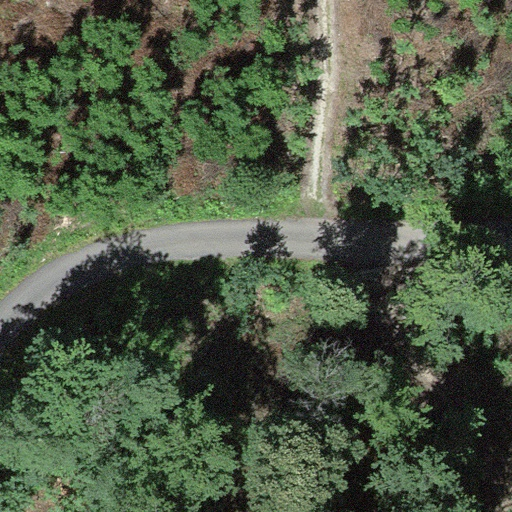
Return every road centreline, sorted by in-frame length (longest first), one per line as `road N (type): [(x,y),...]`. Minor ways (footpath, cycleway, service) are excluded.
road 1 (track): [(0,331),(42,282),(87,259),(161,240),(333,236)]
road 2 (track): [(333,236),(511,233)]
